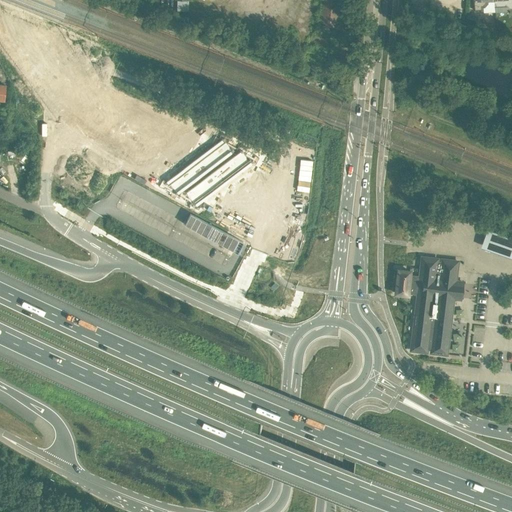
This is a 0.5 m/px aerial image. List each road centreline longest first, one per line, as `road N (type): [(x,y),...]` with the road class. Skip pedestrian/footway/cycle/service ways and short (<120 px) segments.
road 1 (motorway): [(511,506),(263,411),(0,287)]
road 2 (primary): [(355,272),(339,232),(307,201),(180,163),(103,120),(56,73),(18,0)]
road 3 (motorway): [(0,329),(259,449),(419,511)]
road 4 (primary): [(8,0),(34,56),(95,128),(177,173),(302,210),(331,235),(338,269)]
road 5 (unclassified): [(0,49),(44,118),(49,217)]
road 6 (unclassified): [(358,394),(383,397),(511,458)]
road 7 (primary): [(434,404),(391,366),(355,272)]
road 8 (primary): [(111,256),(243,321)]
road 9 (motorway): [(111,256),(100,269),(81,272),(0,241)]
